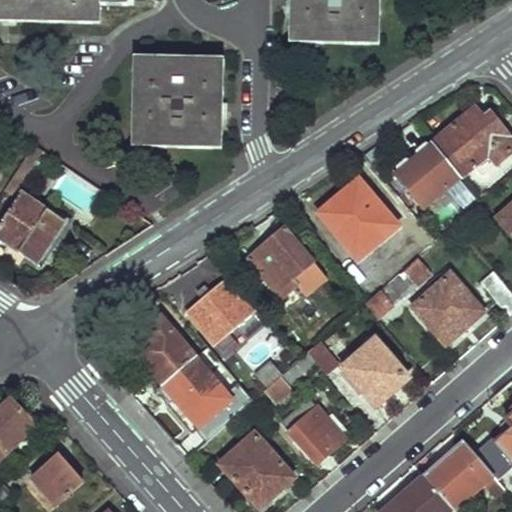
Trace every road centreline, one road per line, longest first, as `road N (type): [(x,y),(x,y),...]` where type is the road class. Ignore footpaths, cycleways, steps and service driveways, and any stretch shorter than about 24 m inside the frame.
road 1 (residential): [(37,340),(93,295),(276,180)]
road 2 (residential): [(276,180),(491,41)]
road 3 (residential): [(325,511),(511,349)]
road 4 (residential): [(186,511),(37,340)]
road 5 (residential): [(276,180),(252,114),(255,20)]
